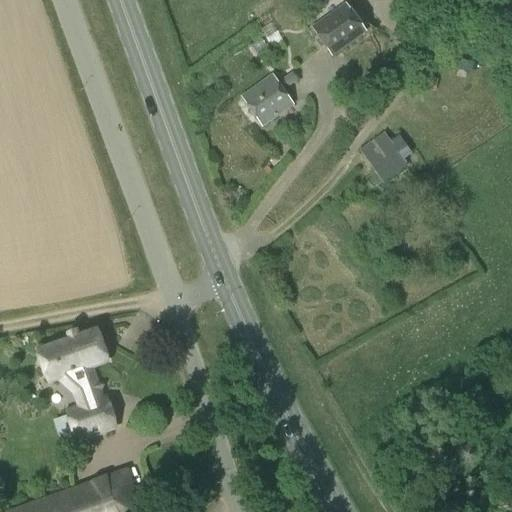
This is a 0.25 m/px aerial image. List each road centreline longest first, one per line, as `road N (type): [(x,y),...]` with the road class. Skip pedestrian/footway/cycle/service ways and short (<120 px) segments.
road 1 (unclassified): [(172,301),(62,0)]
road 2 (primary): [(223,279),(119,0)]
road 3 (primary): [(339,511),(223,279)]
road 4 (unclassified): [(235,511),(172,301)]
road 5 (unknown): [(172,301),(0,329)]
